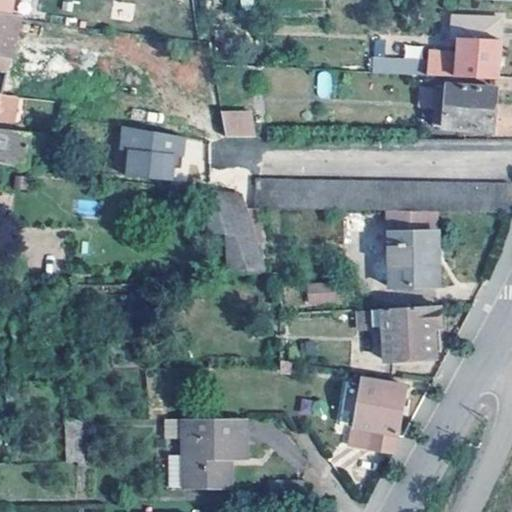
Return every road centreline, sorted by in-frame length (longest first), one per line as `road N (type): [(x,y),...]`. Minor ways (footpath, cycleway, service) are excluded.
road 1 (unknown): [(224,158),(511,158)]
road 2 (residential): [(398,511),(497,335)]
